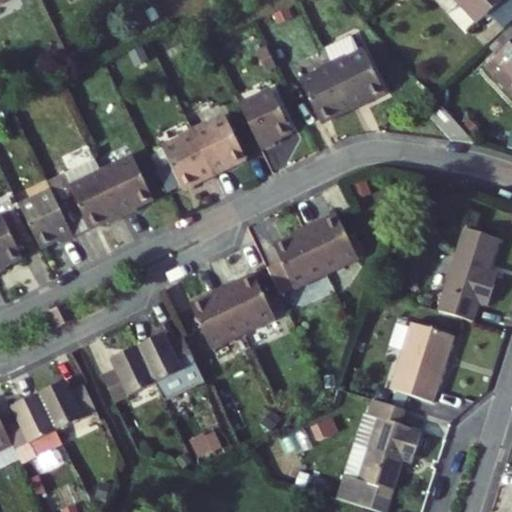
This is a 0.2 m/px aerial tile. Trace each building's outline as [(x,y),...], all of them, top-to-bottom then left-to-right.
[(461,5),(456,0),(436,0),(450,15),(461,5)] [(505,0),(456,0),(461,5),(479,24),(505,0)] [(356,42),(329,55),(333,63),(355,107),(387,92),(367,51),(362,53),(356,42)] [(511,44),(490,66),(511,90),(511,44)] [(269,50),(259,55),(268,73),(278,68),(269,50)] [(278,68),(279,67),(270,50),(269,50),(278,68)] [(319,70),(321,73),(303,82),(323,123),(355,107),(333,63),(319,70)] [(276,140),(294,131),(275,91),(242,106),(264,151),(278,144),(276,140)] [(458,145),(482,148),(449,112),(438,122),(458,145)] [(212,126),(210,122),(194,129),(217,174),(249,159),(229,118),(212,126)] [(180,136),(182,140),(165,149),(185,190),(217,174),(194,129),(180,136)] [(156,197),(137,157),(104,172),(126,218),(141,211),(139,205),(156,197)] [(50,183),(54,190),(76,236),(109,220),(111,225),(126,218),(104,172),(98,160),(50,183)] [(76,236),(54,190),(22,206),(41,246),(60,238),(62,242),(76,236)] [(2,215),(0,211),(0,272),(8,269),(6,264),(23,255),(3,215),(2,215)] [(324,226),(321,221),(307,228),(328,273),(360,257),(341,218),(324,226)] [(276,249),(282,262),(270,268),(282,295),(295,288),(296,289),(328,273),(307,228),(293,235),(295,240),(276,249)] [(490,274),(499,247),(465,236),(440,313),(474,324),(480,306),(489,308),(496,287),(487,284),(490,274)] [(496,287),(500,277),(490,274),(487,284),(496,287)] [(239,285),(237,281),(223,288),(244,334),(276,318),(256,276),(239,285)] [(209,295),(211,298),(192,307),(212,349),(244,334),(223,288),(209,295)] [(78,321),(69,304),(52,312),(60,329),(78,321)] [(434,405),(456,339),(413,325),(392,391),(434,405)] [(172,344),(167,334),(139,347),(157,385),(198,365),(185,338),(172,344)] [(112,360),(117,369),(104,376),(117,404),(157,385),(139,347),(112,360)] [(72,391),(67,381),(39,394),(57,432),(99,412),(86,384),(72,391)] [(14,443),(24,464),(63,445),(57,432),(39,394),(13,407),(17,416),(4,423),(14,443)] [(402,428),(407,413),(376,403),(371,417),(381,420),(368,458),(354,454),(339,501),(371,511),(389,511),(405,464),(408,453),(417,456),(424,435),(402,428)] [(0,449),(14,443),(4,423),(0,414),(0,449)] [(381,420),(371,417),(366,416),(354,454),(368,458),(381,420)] [(217,429),(192,438),(199,455),(223,446),(217,429)] [(414,467),(417,456),(408,453),(405,464),(414,467)]
